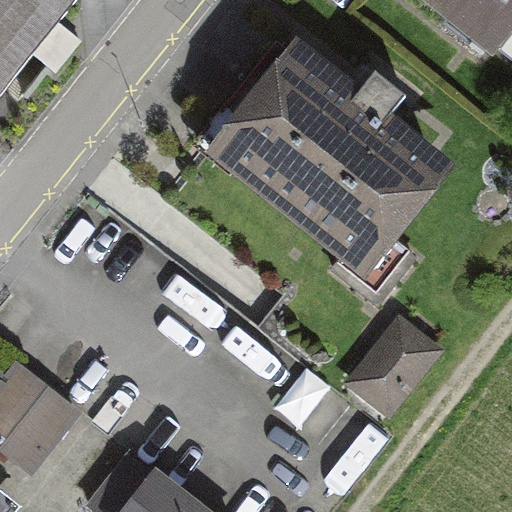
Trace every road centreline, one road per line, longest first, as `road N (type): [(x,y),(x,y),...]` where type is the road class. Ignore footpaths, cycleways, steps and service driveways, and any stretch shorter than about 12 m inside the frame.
road 1 (unclassified): [(176,0),(0,220)]
road 2 (track): [(511,330),(367,511)]
